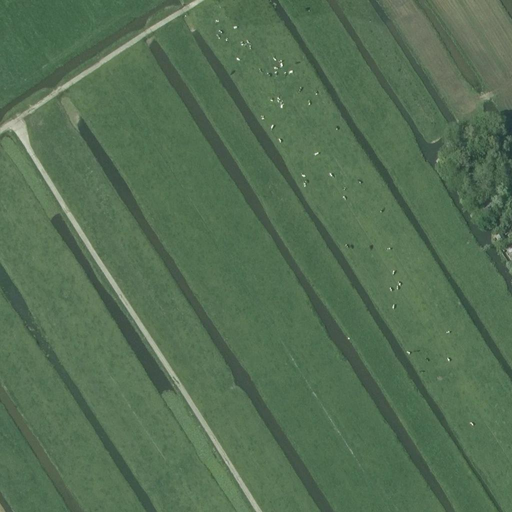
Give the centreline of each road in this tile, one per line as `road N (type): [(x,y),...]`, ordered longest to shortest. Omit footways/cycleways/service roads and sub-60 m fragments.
road 1 (track): [(257,511),(10,125)]
road 2 (track): [(202,0),(0,132)]
